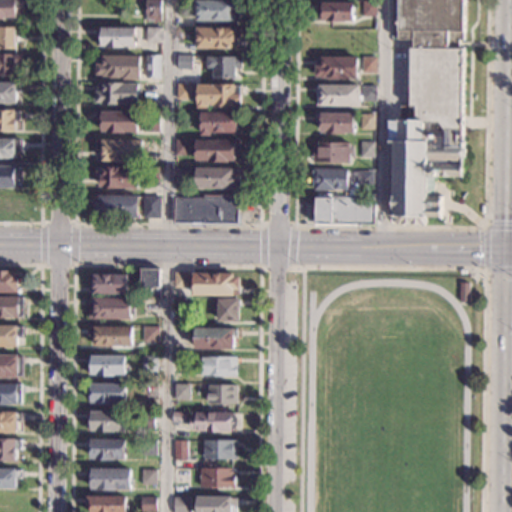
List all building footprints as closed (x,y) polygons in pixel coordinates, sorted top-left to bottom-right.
[(23,0),(23,10),(16,9),(16,19),(6,19),(6,20),(0,20),(0,0),(23,0)] [(161,0),(161,23),(146,22),(146,0),(161,0)] [(243,0),(243,13),(240,13),(239,20),(235,20),(235,22),(196,22),(196,0),(243,0)] [(464,0),(464,40),(459,40),(459,49),(464,49),(463,123),(463,131),(458,131),(458,142),(463,142),(463,149),(466,150),(465,157),(464,159),(462,159),(462,178),(436,178),(436,187),(429,187),(429,196),(442,196),(442,218),(389,218),(390,121),(399,121),(400,107),(410,107),(411,48),(414,48),(414,41),(398,40),(398,0),(464,0)] [(193,18),(179,18),(179,2),(193,2),(193,18)] [(376,18),(363,17),(363,2),(377,2),(376,18)] [(355,21),(345,21),(345,23),(327,23),(327,21),(321,21),(321,19),(317,19),(317,4),(355,4),(355,21)] [(3,27),(17,27),(17,33),(19,33),(19,42),(17,42),(17,50),(0,50),(0,25),(3,25),(3,27)] [(135,36),(138,36),(138,42),(136,42),(136,48),(125,48),(125,49),(106,49),(106,47),(97,47),(97,28),(135,29),(135,36)] [(162,44),(146,44),(146,28),(162,28),(162,44)] [(242,39),(238,39),(237,48),(236,48),(236,50),(196,49),(196,28),(242,29),(242,39)] [(23,64),(17,64),(17,76),(0,76),(0,54),(23,54),(23,64)] [(161,79),(145,79),(145,55),(161,55),(161,79)] [(192,71),(177,70),(177,56),(192,56),(192,71)] [(141,81),(124,81),(124,78),(122,78),(122,79),(110,79),(110,77),(97,76),(97,57),(141,57),(141,81)] [(376,74),(363,74),(363,57),(376,57),(376,74)] [(243,69),(236,69),(236,79),(213,79),(214,69),(207,69),(207,58),(243,58),(243,69)] [(358,66),(361,66),(361,72),(358,72),(358,79),(341,79),(341,81),(330,80),(330,79),(320,78),(320,77),(315,77),(316,58),(358,58),(358,66)] [(23,93),(17,93),(17,104),(0,104),(0,83),(14,83),(14,82),(23,82),(23,93)] [(139,94),(141,94),(141,100),(139,100),(139,107),(102,106),(102,104),(95,104),(96,83),(139,84),(139,94)] [(193,101),(176,100),(177,84),(193,84),(193,101)] [(242,106),(235,105),(235,107),(226,107),(226,109),(215,108),(215,105),(208,105),(208,110),(197,110),(197,96),(195,96),(195,91),(198,91),(198,84),(242,85),(242,106)] [(360,107),(319,107),(319,106),(316,106),(316,85),(361,86),(360,107)] [(376,102),(361,102),(362,86),(376,86),(376,102)] [(22,122),(16,122),(16,132),(10,133),(1,133),(0,132),(0,110),(22,110),(22,122)] [(138,121),(140,121),(140,127),(138,127),(138,134),(125,134),(125,135),(106,135),(106,133),(99,133),(100,120),(96,120),(96,112),(138,113),(138,121)] [(242,125),(237,125),(237,134),(211,134),(211,137),(201,137),(201,112),(242,113),(242,125)] [(356,123),(358,123),(358,130),(356,130),(356,135),(346,135),(346,136),(326,136),(326,134),(320,134),(320,124),(315,123),(316,114),(356,114),(356,123)] [(375,131),(361,131),(361,114),(375,115),(375,131)] [(22,152),(16,152),(16,161),(0,160),(0,139),(22,139),(22,152)] [(242,152),(236,152),(236,162),(230,162),(230,164),(208,164),(208,162),(196,162),(196,139),(242,140),(242,152)] [(191,157),(175,156),(175,140),(191,141),(191,157)] [(143,162),(101,161),(102,150),(95,150),(95,141),(143,141),(143,162)] [(351,148),(354,148),(354,155),(350,155),(350,164),(313,163),(314,142),(351,142),(351,148)] [(375,158),(361,158),(361,143),(375,143),(375,158)] [(23,186),(16,186),(16,190),(0,189),(0,167),(14,168),(14,166),(23,166),(23,186)] [(139,189),(100,189),(100,179),(95,179),(95,168),(139,168),(139,189)] [(158,183),(144,182),(144,168),(158,168),(158,183)] [(191,185),(174,185),(174,168),(176,168),(191,169),(191,185)] [(241,188),(234,188),(234,189),(196,189),(196,170),(241,171),(241,188)] [(348,191),(335,191),(335,192),(314,192),(314,178),(311,178),(312,170),(348,170),(348,191)] [(375,186),(358,186),(359,171),(375,171),(375,186)] [(240,224),(174,223),(174,198),(204,198),(204,195),(240,195),(240,224)] [(138,218),(94,218),(95,196),(139,196),(138,218)] [(160,219),(143,219),(143,196),(161,196),(160,219)] [(375,225),(315,225),(316,197),(375,198),(375,225)] [(160,298),(141,298),(141,269),(160,269),(160,298)] [(18,293),(0,293),(0,271),(18,271),(18,293)] [(190,272),(189,288),(175,288),(175,272),(190,272)] [(234,276),(239,276),(239,296),(192,296),(192,274),(234,274),(234,276)] [(127,295),(89,294),(89,286),(92,286),(92,275),(128,275),(127,295)] [(469,303),(459,303),(459,284),(470,284),(469,303)] [(23,317),(0,317),(0,297),(23,297),(23,317)] [(131,319),(88,319),(89,307),(94,307),(94,298),(132,299),(131,319)] [(158,315),(143,315),(143,300),(158,300),(158,315)] [(240,323),(218,323),(218,314),(215,314),(215,300),(240,300),(240,323)] [(25,338),(17,338),(17,348),(0,347),(0,326),(25,326),(25,338)] [(133,346),(94,346),(94,337),(89,337),(89,327),(133,326),(133,346)] [(159,343),(143,343),(143,327),(159,327),(159,343)] [(189,348),(174,348),(174,329),(189,329),(189,348)] [(238,340),(234,340),(234,350),(195,349),(195,329),(238,329),(238,340)] [(24,377),(0,377),(0,355),(24,356),(24,377)] [(126,376),(116,375),(116,377),(97,377),(97,375),(88,375),(88,367),(93,367),(93,356),(126,356),(126,376)] [(238,357),(237,377),(202,376),(202,356),(238,357)] [(157,373),(141,373),(142,357),(157,357),(157,373)] [(22,404),(13,403),(13,405),(0,405),(0,384),(22,385),(22,404)] [(126,384),(126,404),(117,404),(117,405),(96,405),(96,404),(92,404),(92,395),(89,395),(89,384),(126,384)] [(190,401),(174,401),(175,385),(190,385),(190,401)] [(238,405),(208,404),(208,385),(210,385),(238,385),(238,405)] [(125,432),(116,432),(116,433),(96,433),(96,431),(86,431),(87,422),(91,422),(91,411),(125,411),(125,432)] [(23,424),(17,424),(17,433),(0,433),(0,413),(23,414),(23,424)] [(155,429),(139,429),(139,413),(155,413),(155,429)] [(187,423),(172,423),(172,413),(186,413),(187,423)] [(235,413),(235,416),(237,418),(237,426),(234,429),(234,432),(196,431),(196,428),(191,428),(191,413),(235,413)] [(22,451),(16,451),(16,462),(0,461),(0,440),(22,440),(22,451)] [(125,460),(115,460),(115,461),(95,461),(96,460),(91,460),(91,440),(125,440),(125,460)] [(157,456),(142,456),(142,441),(157,441),(157,456)] [(187,460),(174,460),(174,441),(187,441),(187,460)] [(237,459),(203,459),(203,441),(237,441),(237,459)] [(233,475),(235,475),(235,487),(200,487),(200,468),(233,468),(233,475)] [(22,479),(16,479),(16,489),(0,489),(0,469),(22,470),(22,479)] [(131,490),(117,490),(117,492),(96,492),(96,490),(91,490),(91,469),(131,469),(131,490)] [(189,484),(174,484),(174,469),(175,469),(189,469),(189,484)] [(156,486),(142,486),(142,470),(156,470),(156,486)] [(15,511),(0,511),(0,496),(15,496),(15,511)] [(127,511),(91,511),(91,504),(86,504),(86,496),(127,496),(127,511)] [(232,498),(238,499),(238,508),(232,508),(232,511),(197,511),(198,496),(232,497),(232,498)] [(156,511),(141,511),(141,497),(157,497),(156,511)] [(187,498),(187,511),(172,511),(173,498),(187,498)]
